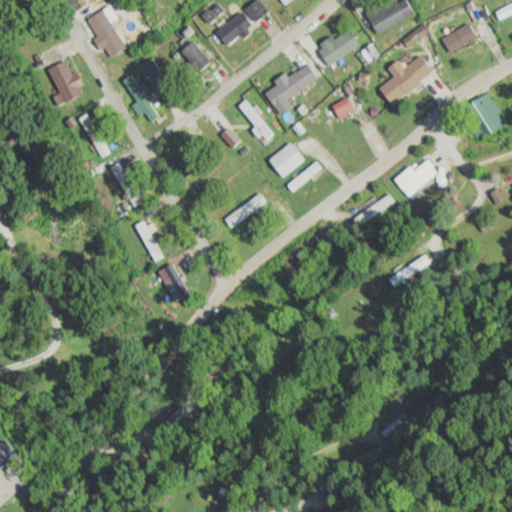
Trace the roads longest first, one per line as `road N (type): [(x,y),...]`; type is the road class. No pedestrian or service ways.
road 1 (residential): [(53,511),(224,285),(511,64)]
road 2 (residential): [(224,285),(77,35)]
road 3 (residential): [(334,0),(144,150)]
